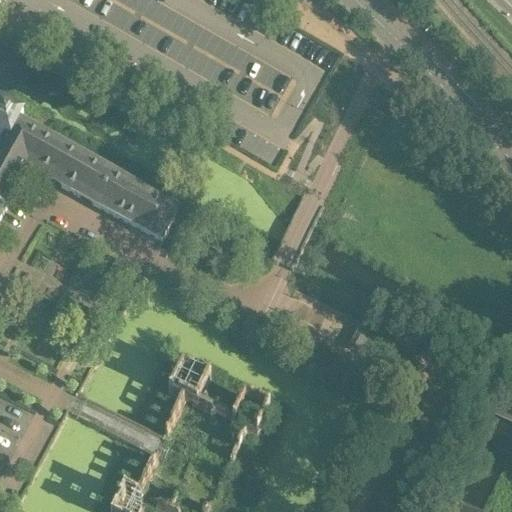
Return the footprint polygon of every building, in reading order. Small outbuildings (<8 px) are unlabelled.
[(0,221),(27,173),(161,246),(177,216),(174,214),(15,128),(18,123),(0,113),(0,138),(7,142),(0,153),(0,221)] [(325,342),(363,360),(372,342),(334,323),(325,342)] [(208,384),(180,371),(167,400),(178,405),(184,408),(195,413),(196,410),(198,405),(208,384)] [(271,414),(243,401),(234,421),(232,427),(230,430),(241,435),(247,438),(258,443),(271,414)] [(178,405),(134,501),(140,504),(184,408),(178,405)] [(234,421),(198,405),(196,410),(232,427),(234,421)] [(200,433),(186,427),(181,439),(178,438),(174,446),(184,450),(180,459),(181,459),(184,451),(193,455),(178,489),(163,482),(158,495),(172,501),(166,511),(173,511),(177,504),(195,511),(201,511),(218,476),(201,469),(196,479),(191,477),(212,429),(204,426),(200,433)] [(241,435),(206,511),(212,511),(247,438),(241,435)] [(134,501),(121,495),(113,511),(147,511),(148,511),(149,508),(140,504),(134,501)]
